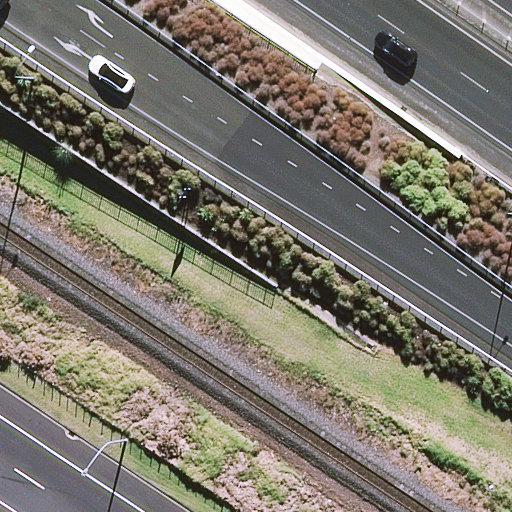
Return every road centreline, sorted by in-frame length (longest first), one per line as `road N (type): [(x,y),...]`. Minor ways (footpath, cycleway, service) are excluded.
road 1 (motorway): [(511,307),(52,0)]
road 2 (motorway): [(511,105),(356,0)]
